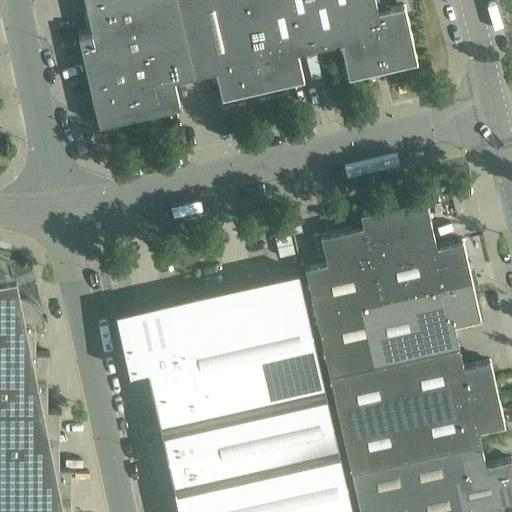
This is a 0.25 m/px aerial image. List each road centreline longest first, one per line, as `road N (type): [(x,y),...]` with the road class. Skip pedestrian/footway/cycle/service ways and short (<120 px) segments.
road 1 (unclassified): [(47,217),(496,114)]
road 2 (unclassified): [(113,511),(47,217)]
road 3 (unclassified): [(47,217),(7,0)]
